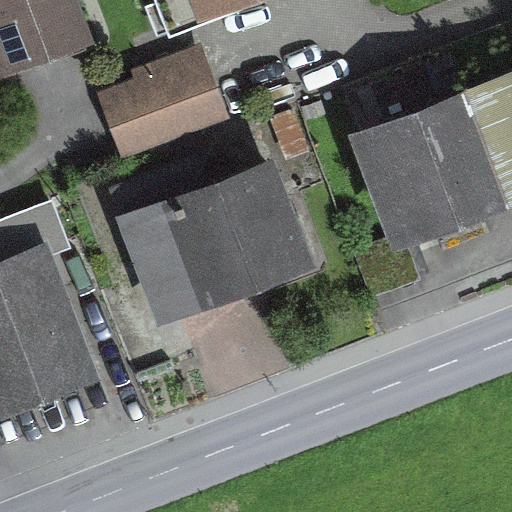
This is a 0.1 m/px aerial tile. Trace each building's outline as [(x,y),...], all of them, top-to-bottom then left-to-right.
[(94,0),(0,0),(0,67),(106,30),(94,0)] [(199,0),(205,14),(240,0),(199,0)] [(209,36),(108,72),(137,153),(238,116),(209,36)] [(511,58),(368,116),(415,234),(511,195),(511,58)] [(294,139),(128,199),(169,310),(334,249),(294,139)] [(0,412),(98,373),(40,229),(0,245),(0,412)]
